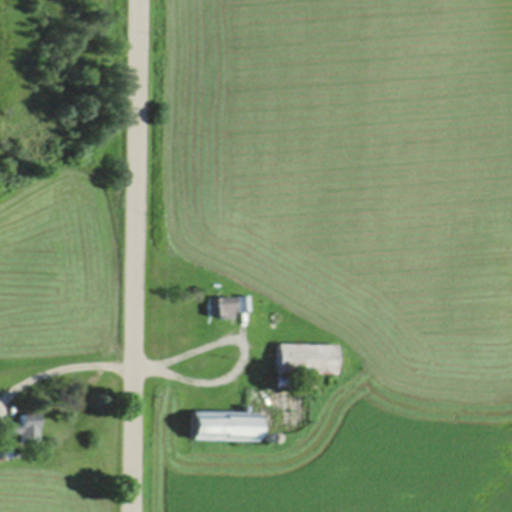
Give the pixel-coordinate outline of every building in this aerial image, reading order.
[(247,308),(236,309),(235,293),(246,293),(247,308)] [(216,294),(216,295),(228,295),(229,316),(217,316),(217,312),(206,313),(205,294),(216,294)] [(332,341),(332,371),(275,370),(275,340),(332,341)] [(289,374),(289,385),(274,384),(274,374),(289,374)] [(253,409),(253,437),(189,436),(190,408),(253,409)] [(36,411),(36,440),(18,440),(18,431),(10,431),(10,423),(18,423),(18,411),(36,411)] [(263,429),(264,429),(265,430),(266,430),(267,431),(267,432),(268,433),(268,434),(268,435),(267,436),(267,437),(266,438),(265,438),(265,439),(264,439),(263,439),(262,439),(261,439),(261,438),(260,438),(259,437),(259,436),(258,436),(258,435),(258,434),(258,433),(258,432),(259,432),(259,431),(260,430),(261,430),(262,429),(263,429)]
